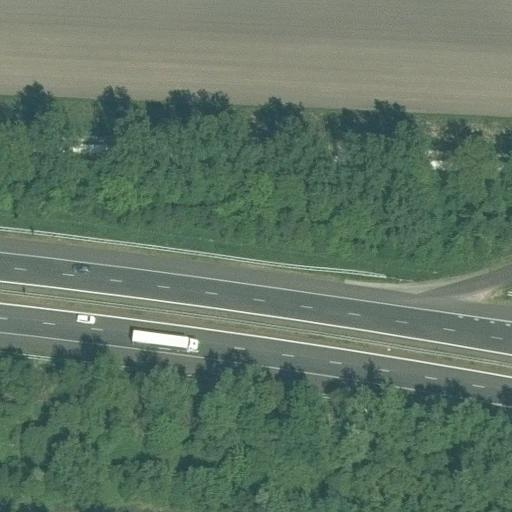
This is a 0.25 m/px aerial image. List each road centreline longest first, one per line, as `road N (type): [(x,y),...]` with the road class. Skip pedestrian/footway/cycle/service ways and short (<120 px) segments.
road 1 (motorway): [(0,319),(232,347),(511,395)]
road 2 (motorway): [(511,344),(0,270)]
